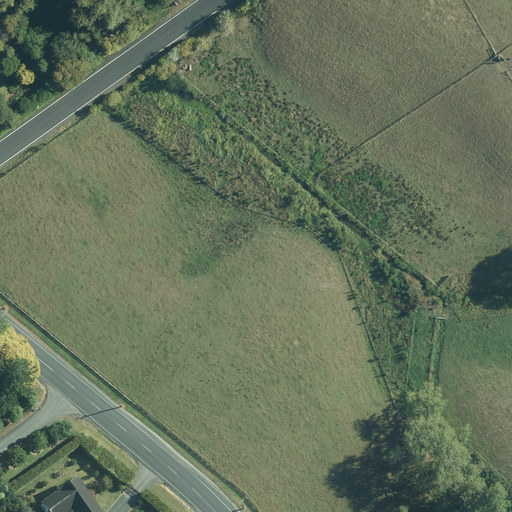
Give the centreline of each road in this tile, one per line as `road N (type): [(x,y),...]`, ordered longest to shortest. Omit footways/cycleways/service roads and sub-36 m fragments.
road 1 (tertiary): [(0,326),(217,511)]
road 2 (unclassified): [(0,154),(215,0)]
